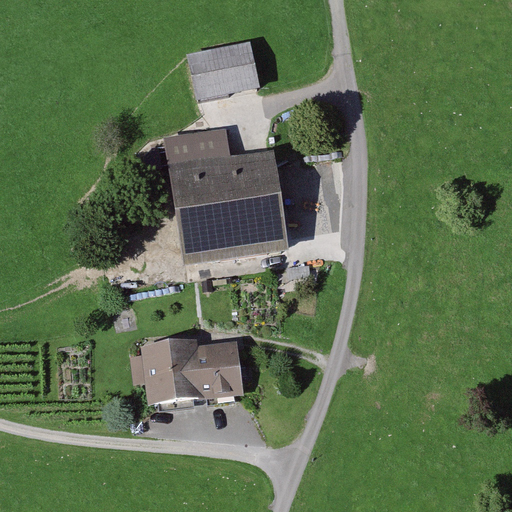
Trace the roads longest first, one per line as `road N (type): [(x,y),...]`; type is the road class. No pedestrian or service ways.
road 1 (track): [(337,0),(362,208),(352,293),(281,511)]
road 2 (track): [(294,470),(255,457),(0,426)]
